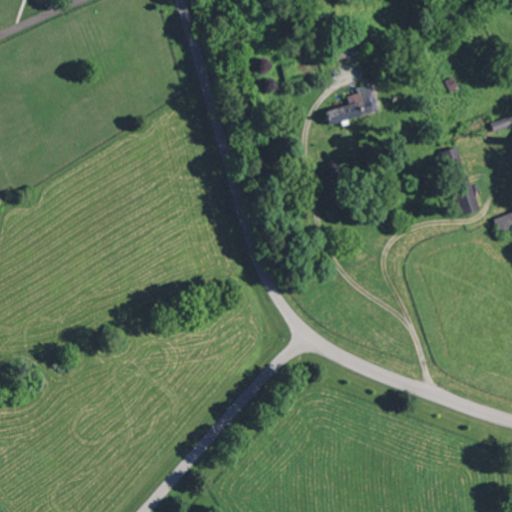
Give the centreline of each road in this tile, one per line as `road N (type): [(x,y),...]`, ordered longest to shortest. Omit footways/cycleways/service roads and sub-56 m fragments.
road 1 (residential): [(305,335),(254,251),(181,0)]
road 2 (residential): [(143,511),(305,335)]
road 3 (residential): [(511,414),(305,335)]
